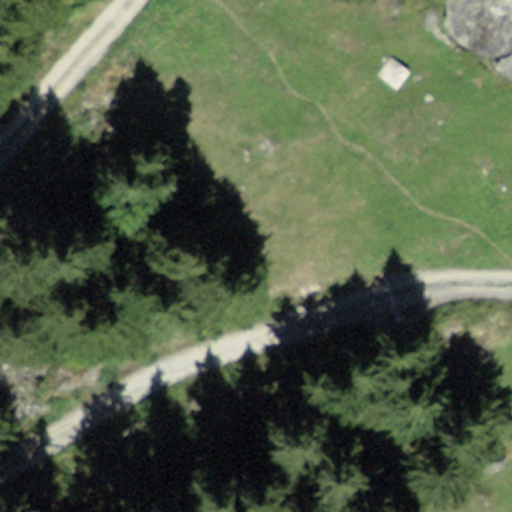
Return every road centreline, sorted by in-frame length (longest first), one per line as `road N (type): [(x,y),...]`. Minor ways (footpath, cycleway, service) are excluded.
road 1 (track): [(0,470),(122,399),(236,350),(388,302),(452,292),(511,296)]
road 2 (track): [(132,0),(0,149)]
